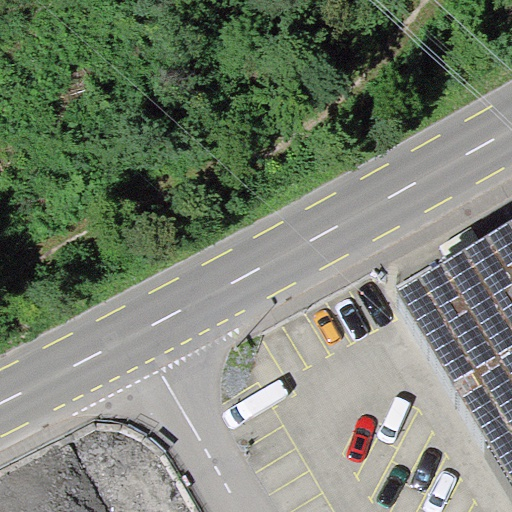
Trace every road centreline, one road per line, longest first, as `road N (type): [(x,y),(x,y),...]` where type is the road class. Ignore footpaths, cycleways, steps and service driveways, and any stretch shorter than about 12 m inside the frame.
road 1 (tertiary): [(155,332),(511,136)]
road 2 (residential): [(155,332),(261,511)]
road 3 (tertiary): [(0,412),(155,332)]
